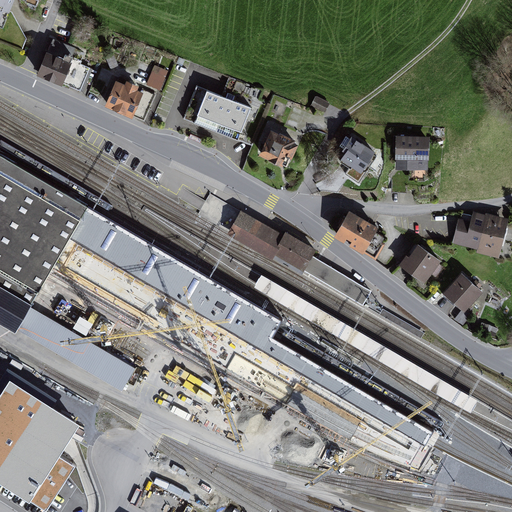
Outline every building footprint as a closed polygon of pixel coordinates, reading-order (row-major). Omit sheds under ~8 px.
[(0,0),(0,20),(4,22),(11,0),(0,0)] [(96,65),(50,46),(39,74),(85,93),(96,65)] [(162,88),(169,69),(155,64),(147,82),(162,88)] [(148,86),(120,75),(109,103),(138,114),(148,86)] [(257,110),(199,87),(187,117),(245,140),(257,110)] [(316,96),(311,105),(326,112),(330,103),(316,96)] [(302,137),(276,124),(262,151),(288,164),(302,137)] [(437,130),(398,130),(398,166),(437,166),(437,130)] [(202,138),(190,133),(188,137),(200,142),(202,138)] [(377,150),(355,136),(340,158),(352,166),(347,173),(360,182),(376,156),(374,154),(377,150)] [(51,269),(87,206),(0,152),(0,319),(16,329),(17,327),(29,305),(38,290),(47,275),(51,269)] [(195,197),(192,205),(202,209),(205,201),(195,197)] [(254,304),(87,206),(51,269),(239,379),(245,370),(254,355),(258,348),(236,335),(240,327),(249,312),(254,304)] [(393,232),(353,207),(339,230),(380,254),(393,232)] [(229,233),(275,259),(278,254),(277,253),(287,235),(243,210),(229,233)] [(503,253),(511,216),(491,211),(490,214),(477,211),(475,220),(471,219),(464,217),(458,243),(503,253)] [(278,254),(307,270),(319,249),(289,231),(287,235),(277,253),(278,254)] [(445,258),(421,241),(404,265),(428,282),(445,258)] [(487,290),(466,271),(447,292),(468,311),(487,290)] [(481,400),(264,274),(256,288),(473,413),(481,400)] [(135,367),(29,305),(17,327),(122,389),(135,367)] [(380,314),(421,338),(425,333),(383,308),(380,314)] [(79,425),(9,381),(0,395),(0,483),(44,511),(45,511),(74,468),(58,458),(79,425)] [(181,387),(176,400),(188,404),(192,390),(181,387)]
